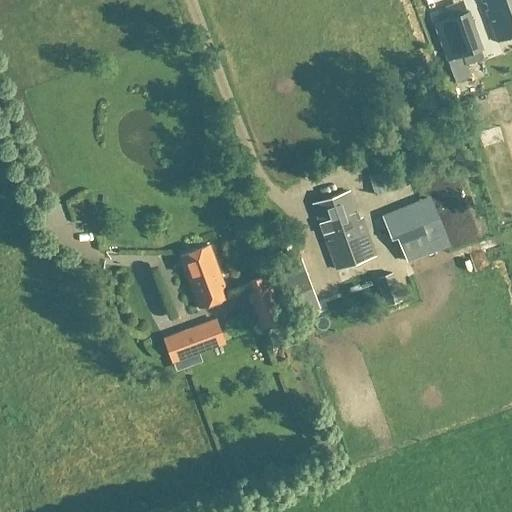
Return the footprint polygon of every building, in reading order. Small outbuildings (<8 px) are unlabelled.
[(511,0),(479,0),(495,44),(511,37),(511,0)] [(437,13),(429,16),(432,25),(454,84),(469,79),(465,68),(480,62),(476,52),(479,52),(466,13),(440,22),(437,13)] [(373,197),(407,186),(401,168),(366,180),(373,197)] [(348,193),(311,206),(333,272),(372,259),(367,243),(365,243),(348,193)] [(420,202),(382,217),(388,232),(386,233),(390,242),(396,239),(402,253),(428,243),(431,249),(440,246),(428,214),(425,215),(420,202)] [(208,247),(178,259),(198,312),(228,301),(208,247)] [(391,275),(376,280),(385,306),(400,301),(391,275)] [(266,278),(243,287),(260,332),(283,323),(266,278)] [(361,315),(367,287),(336,280),(330,307),(361,315)] [(406,301),(388,309),(393,319),(411,310),(406,301)] [(214,321),(179,334),(188,358),(223,345),(214,321)]
